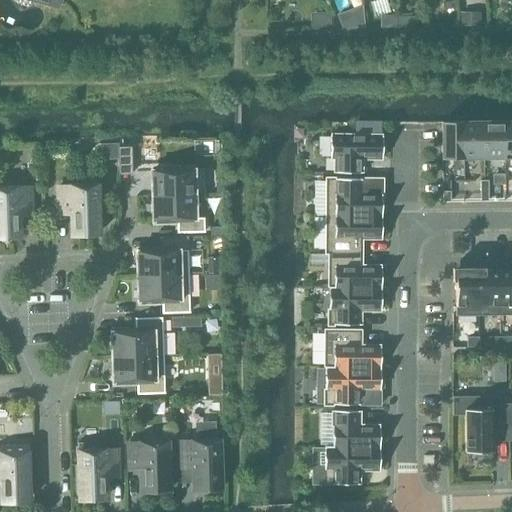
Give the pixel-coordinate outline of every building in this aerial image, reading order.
[(443,10),(456,7),(455,0),(442,2),(443,10)] [(347,11),(337,15),(342,27),(353,27),(347,11)] [(480,12),(460,12),(460,26),(481,26),(480,12)] [(373,121),(373,135),(381,136),(381,121),(373,121)] [(483,121),(463,122),(463,159),(484,159),(483,121)] [(503,121),(483,121),(484,159),(504,158),(503,121)] [(511,121),(503,121),(504,158),(511,158),(511,121)] [(463,159),(463,122),(441,122),(442,159),(463,159)] [(382,158),(382,136),(381,136),(373,135),(330,135),(330,158),(335,158),(335,173),(361,173),(361,158),(382,158)] [(130,147),(117,148),(119,174),(131,174),(130,147)] [(151,196),(193,194),(203,194),(202,168),(152,170),(152,184),(151,184),(151,185),(152,185),(153,190),(151,190),(151,191),(153,191),(153,195),(151,195),(151,196)] [(326,216),(381,216),(382,194),(361,194),(361,179),(326,179),(326,216)] [(488,193),(488,185),(480,185),(480,193),(488,193)] [(59,214),(71,213),(72,234),(99,233),(97,186),(58,187),(59,214)] [(0,188),(0,236),(19,236),(19,215),(31,214),(30,188),(0,188)] [(442,193),(442,202),(450,202),(450,194),(442,193)] [(480,201),(488,201),(488,193),(480,193),(480,201)] [(193,194),(151,196),(153,196),(153,201),(151,201),(151,202),(153,202),(153,206),(151,206),(151,207),(153,207),(154,221),(177,220),(178,223),(178,232),(205,231),(204,217),(194,218),(193,194)] [(326,216),(326,252),(360,252),(360,238),(381,238),(381,216),(326,216)] [(210,236),(223,236),(223,227),(209,227),(210,236)] [(136,276),(188,274),(187,237),(160,238),(160,247),(160,250),(137,251),(137,265),(136,265),(136,266),(137,266),(138,270),(136,270),(136,271),(138,271),(138,276),(136,276)] [(329,253),(329,288),(381,288),(381,266),(360,266),(360,252),(326,252),(326,253),(329,253)] [(477,268),(452,268),(452,282),(455,282),(455,314),(455,316),(478,316),(477,271),(477,268)] [(499,316),(499,271),(484,271),(484,268),(477,268),(477,271),(478,316),(499,316)] [(511,270),(499,271),(499,316),(511,315),(511,270)] [(162,301),(163,304),(163,313),(190,312),(188,274),(136,276),(136,277),(138,277),(138,281),(136,281),(136,282),(138,282),(138,287),(137,287),(137,288),(138,288),(139,302),(162,301)] [(381,288),(329,288),(328,325),(360,325),(360,310),(381,310),(381,288)] [(190,317),(191,327),(201,326),(200,316),(190,317)] [(111,356),(111,357),(163,355),(162,318),(135,319),(135,328),(135,331),(112,332),(112,346),(111,346),(112,346),(112,351),(111,351),(111,352),(113,352),(113,356),(111,356)] [(325,368),(380,368),(380,346),(360,346),(360,331),(325,331),(325,368)] [(479,344),(478,334),(466,334),(467,344),(479,344)] [(499,334),(488,334),(488,344),(500,344),(499,334)] [(499,334),(500,344),(511,344),(511,334),(499,334)] [(164,393),(163,355),(111,357),(113,357),(113,362),(111,362),(111,363),(113,363),(113,367),(111,367),(111,368),(113,368),(113,382),(137,382),(137,385),(137,394),(164,393)] [(380,368),(325,368),(324,404),(359,405),(359,390),(380,390),(380,388),(383,388),(384,371),(380,371),(380,368)] [(221,395),(221,385),(208,385),(208,395),(221,395)] [(492,396),(452,397),(452,415),(464,415),(465,452),(492,452),(492,396)] [(508,404),(496,404),(496,414),(497,427),(497,436),(508,436),(508,404)] [(324,448),(379,448),(379,426),(359,426),(359,411),(332,411),(332,447),(324,446),(324,448)] [(214,441),(213,436),(196,436),(197,441),(180,442),(180,468),(193,468),(193,489),(220,488),(219,441),(214,441)] [(104,442),(77,443),(79,499),(106,498),(105,477),(118,476),(117,450),(104,450),(104,442)] [(128,443),(128,470),(141,470),(142,491),(169,490),(167,442),(128,443)] [(0,479),(1,480),(2,501),(29,500),(27,447),(0,447),(0,479)] [(379,448),(324,448),(324,484),(358,485),(358,470),(379,470),(379,448)]
